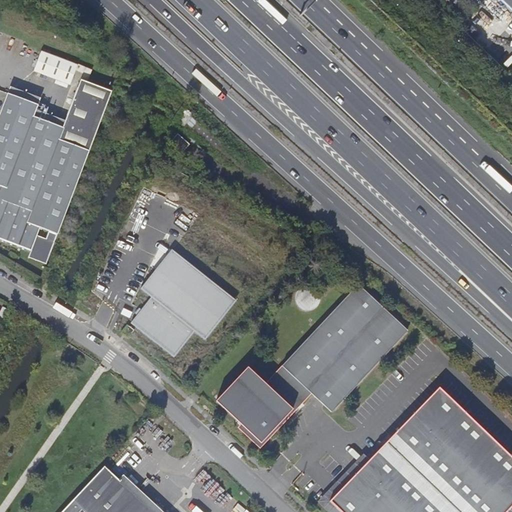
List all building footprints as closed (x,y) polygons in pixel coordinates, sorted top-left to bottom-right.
[(511,0),(499,0),(511,12),(511,0)] [(71,84),(76,70),(78,63),(41,49),(34,70),(71,84)] [(92,68),(78,63),(76,70),(83,73),(81,78),(88,81),(92,68)] [(113,90),(88,81),(81,78),(66,119),(63,126),(35,115),(38,109),(40,104),(8,92),(0,113),(0,184),(6,187),(2,198),(0,197),(0,237),(32,249),(29,256),(47,262),(58,233),(59,233),(91,148),(113,90)] [(11,85),(8,92),(40,104),(42,97),(11,85)] [(66,119),(38,109),(35,115),(63,126),(66,119)] [(207,339),(238,297),(171,249),(143,288),(152,295),(132,323),(176,355),(195,330),(207,339)] [(332,274),(335,274),(337,273),(338,273),(339,271),(339,268),(338,267),(336,266),(334,265),(333,265),(331,266),(330,268),(330,270),(330,272),(330,273),(332,274)] [(321,273),(312,282),(323,293),(332,283),(321,273)] [(248,367),(216,401),(261,443),(310,390),(313,394),(332,411),(406,331),(357,286),(266,384),(248,367)] [(303,310),(305,310),(308,310),(310,310),(313,309),(315,307),(318,304),(318,302),(318,300),(319,298),(318,295),(318,293),(316,291),(313,289),(311,287),(309,287),(308,287),(305,287),(303,287),(301,288),(299,290),(297,291),(296,294),(295,296),(295,299),(295,302),(296,305),(298,306),(300,309),(303,310)] [(128,323),(122,331),(130,336),(135,329),(128,323)] [(511,457),(436,387),(328,502),(338,511),(503,511),(511,504),(511,457)] [(124,455),(109,472),(113,476),(129,459),(124,455)] [(151,511),(117,480),(113,476),(109,472),(105,468),(63,511),(151,511)] [(123,474),(117,480),(151,511),(164,511),(134,483),(123,474)]
